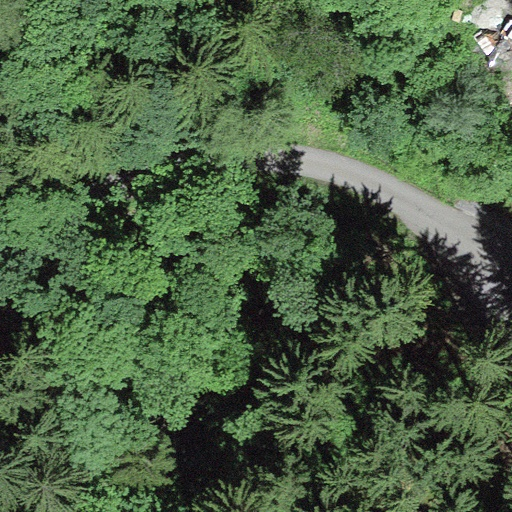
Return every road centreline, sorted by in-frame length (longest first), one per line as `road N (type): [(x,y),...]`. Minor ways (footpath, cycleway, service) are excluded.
road 1 (unclassified): [(371,179),(101,80),(0,34)]
road 2 (unclassified): [(371,179),(225,166),(95,193),(0,257)]
road 3 (track): [(511,346),(422,199)]
road 4 (unclassified): [(511,234),(371,179)]
